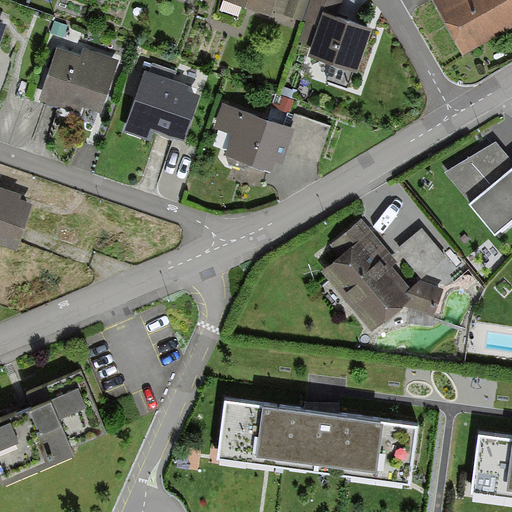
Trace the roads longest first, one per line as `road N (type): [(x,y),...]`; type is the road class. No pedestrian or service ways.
road 1 (residential): [(218,246),(214,309),(125,511)]
road 2 (residential): [(454,114),(271,224),(218,246)]
road 3 (residential): [(218,246),(193,219),(0,154)]
road 4 (residential): [(218,246),(0,340)]
road 5 (residential): [(389,0),(454,114)]
